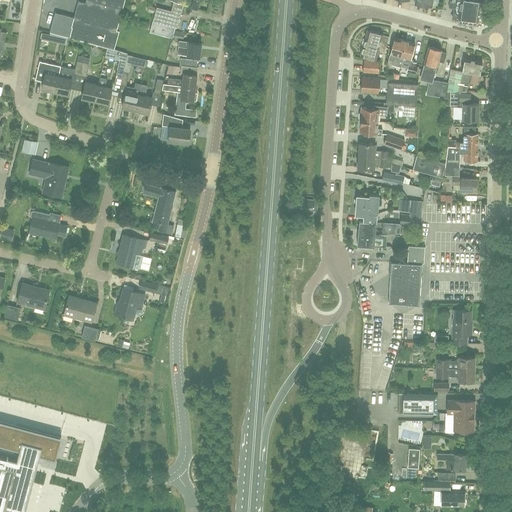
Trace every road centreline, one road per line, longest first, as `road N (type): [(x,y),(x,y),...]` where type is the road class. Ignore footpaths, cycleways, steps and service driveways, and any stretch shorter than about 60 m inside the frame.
road 1 (unclassified): [(489,511),(500,43)]
road 2 (primary): [(254,455),(286,0)]
road 3 (tertiary): [(175,473),(185,455),(177,320),(213,172)]
road 4 (tertiary): [(326,265),(334,40),(351,13)]
road 5 (tertiary): [(213,172),(236,0)]
road 6 (primary): [(254,455),(293,377),(335,319)]
road 7 (tertiary): [(500,43),(351,13)]
road 8 (unknown): [(0,440),(130,478)]
road 9 (residential): [(120,151),(29,117),(21,84)]
road 10 (residential): [(88,272),(120,151)]
